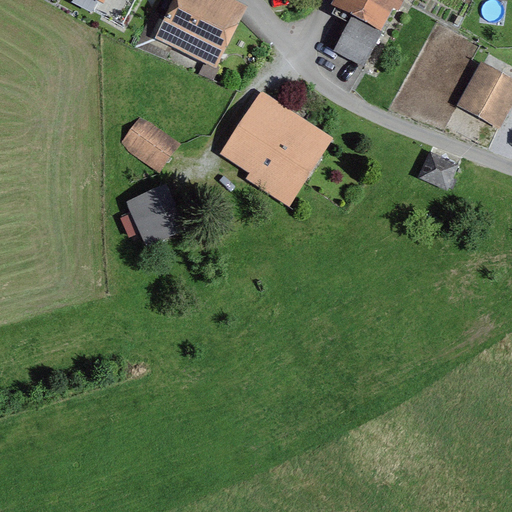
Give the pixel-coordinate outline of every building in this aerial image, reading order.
[(197,60),(201,52),(213,58),(234,16),(203,0),(177,0),(157,40),(197,60)] [(390,0),(395,3),(396,0),(344,0),(335,16),(351,25),(371,35),(390,0)] [(364,66),(378,39),(371,35),(351,25),(337,51),(364,66)] [(511,83),(481,66),(459,106),(499,128),(511,104),(511,83)] [(255,174),(251,180),(284,201),(320,146),(258,105),(226,155),(255,174)] [(126,144),(157,167),(173,146),(142,123),(126,144)] [(429,155),(419,178),(446,190),(456,167),(429,155)] [(147,244),(172,233),(156,196),(131,208),(147,244)]
